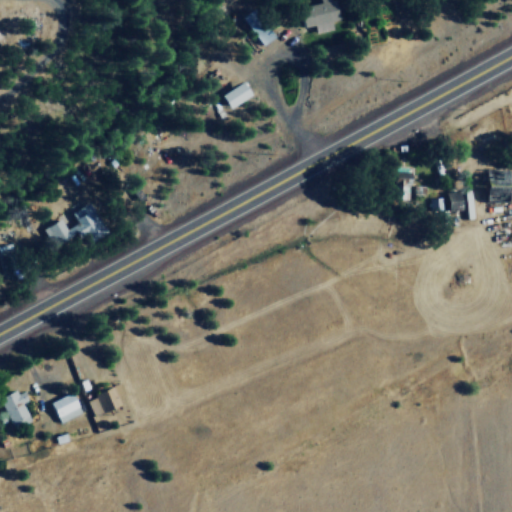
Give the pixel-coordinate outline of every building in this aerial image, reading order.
[(331,29),(330,20),(337,19),(334,0),(327,0),(291,6),(294,27),(312,24),(313,32),(331,29)] [(273,35),(250,8),(239,18),(261,45),(273,35)] [(228,108),(251,97),(245,82),(221,93),(228,108)] [(483,167),(483,201),(507,201),(506,167),(483,167)] [(394,186),(408,186),(409,173),(395,172),(394,186)] [(401,195),(403,177),(393,176),(392,194),(401,195)] [(428,195),(428,211),(461,210),(460,194),(428,195)] [(105,231),(88,200),(38,228),(50,250),(78,233),(84,243),(105,231)] [(0,276),(16,273),(9,241),(0,242),(0,276)] [(91,414),(122,400),(114,382),(83,396),(91,414)] [(0,404),(11,427),(30,417),(17,389),(0,396),(0,404)] [(80,411),(69,390),(47,401),(58,422),(80,411)]
